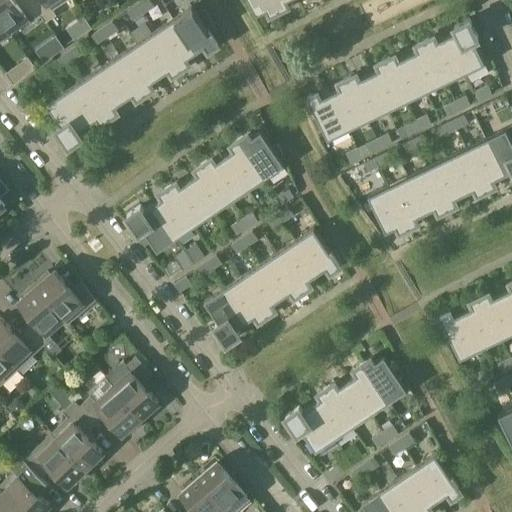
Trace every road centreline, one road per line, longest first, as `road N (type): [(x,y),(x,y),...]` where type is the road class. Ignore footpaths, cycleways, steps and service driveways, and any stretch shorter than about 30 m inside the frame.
road 1 (residential): [(235,390),(76,189)]
road 2 (residential): [(46,212),(205,413)]
road 3 (residential): [(330,511),(235,390)]
road 4 (residential): [(93,511),(205,413)]
road 5 (residential): [(205,413),(283,511)]
road 6 (residential): [(76,189),(0,93)]
